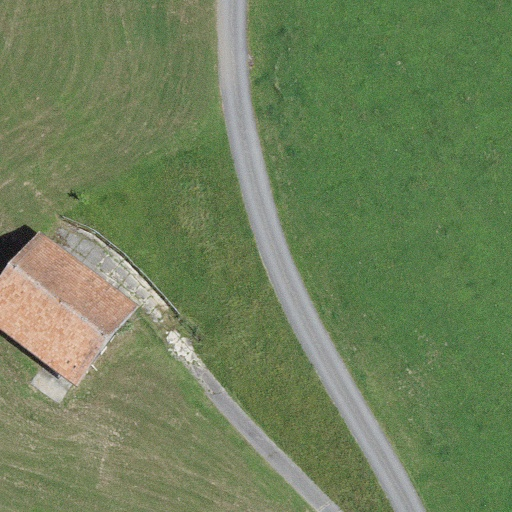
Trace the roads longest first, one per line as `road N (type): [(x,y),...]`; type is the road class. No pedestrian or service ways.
road 1 (track): [(409,511),(275,261),(235,100),(237,0)]
road 2 (track): [(328,511),(203,381),(107,253)]
